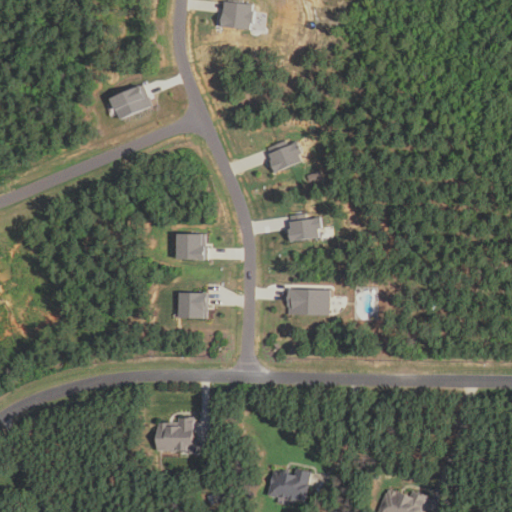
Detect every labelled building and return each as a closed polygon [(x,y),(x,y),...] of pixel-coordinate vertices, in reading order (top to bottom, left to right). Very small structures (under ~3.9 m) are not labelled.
[(251,29),(252,23),(254,23),(255,10),(253,10),(253,4),(225,0),(223,14),(221,14),(220,25),(251,29)] [(154,106),(120,119),(111,96),(144,83),(154,106)] [(301,160),(299,154),(302,153),(297,140),(288,144),(287,140),(269,147),(271,152),(269,152),(273,161),(270,162),(274,171),(301,160)] [(311,182),(308,176),(320,171),(323,177),(311,182)] [(322,227),(320,217),(290,221),(291,228),(288,229),(290,240),(319,236),(318,228),(322,227)] [(208,260),(176,259),(177,233),(207,235),(206,246),(209,247),(208,260)] [(332,290),(331,315),(288,314),(289,289),(332,290)] [(180,293),(179,319),(209,319),(210,293),(180,293)] [(195,454),(187,453),(187,451),(159,451),(159,422),(169,422),(169,426),(179,426),(179,417),(195,418),(195,454)] [(312,472),(306,502),(280,496),(280,498),(269,495),(274,470),(295,475),(296,469),(312,472)] [(429,496),(422,511),(379,511),(387,493),(388,493),(389,489),(397,492),(398,491),(410,496),(412,490),(429,496)]
